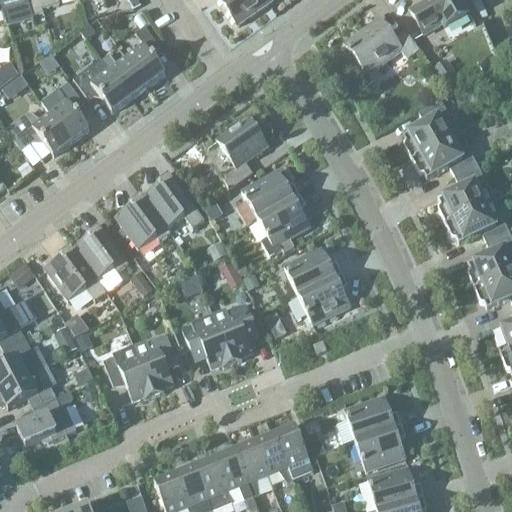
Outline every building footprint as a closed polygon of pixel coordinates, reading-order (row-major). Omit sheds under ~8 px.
[(42,12),(38,0),(0,0),(0,2),(7,28),(44,18),(42,12)] [(38,0),(42,12),(59,7),(59,0),(38,0)] [(267,0),(219,0),(218,2),(237,30),(272,5),(267,0)] [(426,0),(428,3),(410,13),(424,39),(442,28),(443,30),(468,16),(459,0),(426,0)] [(344,48),(366,77),(398,52),(406,64),(419,54),(405,33),(392,43),(378,22),(344,48)] [(134,37),(142,49),(125,61),(147,91),(165,77),(151,58),(160,52),(145,30),(134,37)] [(108,58),(101,63),(130,103),(147,91),(125,61),(115,68),(108,58)] [(130,103),(101,63),(99,61),(71,82),(87,103),(91,100),(101,101),(112,117),(130,103)] [(457,87),(444,66),(431,74),(444,95),(457,87)] [(83,107),(68,85),(40,105),(49,117),(71,147),(88,134),(74,114),(83,107)] [(417,116),(423,128),(403,140),(406,145),(404,147),(404,151),(411,163),(450,141),(443,129),(452,124),(441,104),(417,116)] [(40,124),(27,114),(3,132),(19,154),(30,146),(42,145),(53,160),(71,147),(49,117),(40,124)] [(245,166),(267,151),(248,123),(217,144),(235,172),(221,182),(229,193),(252,176),(245,166)] [(450,141),(411,163),(420,178),(422,179),(424,178),(427,182),(448,170),(454,181),(477,170),(466,148),(457,153),(450,141)] [(438,213),(445,227),(452,223),(485,208),(493,204),(488,191),(487,192),(477,170),(454,181),(460,193),(442,202),(437,204),(440,209),(438,210),(438,213)] [(278,175),(241,197),(257,224),(299,200),(293,189),(288,192),(278,175)] [(160,187),(143,200),(167,233),(184,220),(193,233),(204,225),(168,176),(158,183),(160,187)] [(129,203),(133,208),(114,222),(137,254),(156,240),(159,245),(170,237),(167,233),(143,200),(140,195),(129,203)] [(271,262),(294,249),(290,242),(309,231),(299,214),(306,210),(299,200),(257,224),(268,243),(262,247),(271,262)] [(452,223),(445,227),(452,242),(455,243),(457,242),(459,247),(462,246),(481,237),(485,247),(509,237),(500,217),(493,204),(485,208),(452,223)] [(96,284),(113,271),(117,277),(128,268),(98,227),(86,236),(89,240),(73,251),(96,284)] [(467,278),(473,291),(511,275),(511,244),(509,237),(485,247),(490,258),(467,268),(470,273),(468,275),(467,278)] [(61,261),(44,273),(68,306),(85,292),(94,305),(106,297),(96,284),(73,251),(69,247),(58,255),(61,261)] [(321,253),(284,272),(298,300),(341,279),(336,267),(330,270),(321,253)] [(22,264),(4,277),(16,294),(34,281),(22,264)] [(486,312),(510,302),(511,308),(511,275),(473,291),(480,306),(482,307),(484,308),(486,312)] [(298,300),(312,328),(350,309),(341,293),(347,290),(341,279),(298,300)] [(23,306),(7,316),(0,319),(0,350),(3,356),(25,343),(19,332),(33,324),(23,306)] [(216,328),(233,368),(243,364),(242,361),(252,357),(247,342),(257,339),(254,331),(245,308),(225,316),(213,321),(216,328)] [(88,334),(77,319),(66,327),(75,341),(88,334)] [(216,328),(213,321),(194,329),(182,333),(195,364),(206,360),(212,374),(221,370),(222,372),(233,368),(216,328)] [(495,341),(495,343),(500,358),(511,353),(511,327),(495,333),(497,339),(495,341)] [(134,352),(137,360),(154,402),(164,398),(163,394),(173,389),(165,368),(176,363),(167,339),(146,347),(134,352)] [(60,348),(65,359),(77,353),(71,342),(60,348)] [(8,366),(0,369),(0,393),(18,384),(28,379),(29,380),(36,377),(26,357),(31,355),(25,343),(14,349),(3,356),(8,366)] [(323,345),(313,349),(317,359),(327,354),(323,345)] [(137,360),(134,352),(115,361),(103,366),(113,389),(125,385),(132,406),(143,402),(144,406),(154,402),(137,360)] [(511,353),(500,358),(505,372),(507,373),(510,374),(511,378),(511,353)] [(51,394),(58,391),(48,370),(36,377),(29,380),(28,379),(18,384),(0,393),(0,410),(0,411),(6,409),(8,413),(27,403),(32,413),(40,410),(43,408),(55,402),(51,394)] [(17,432),(26,453),(46,444),(48,448),(67,440),(76,436),(65,412),(67,411),(70,401),(68,396),(56,402),(55,402),(43,408),(40,410),(32,413),(38,423),(17,432)] [(344,414),(355,446),(401,430),(397,418),(392,420),(385,400),(344,414)] [(355,446),(366,478),(407,464),(400,444),(405,442),(401,430),(355,446)] [(293,484),(314,475),(294,431),(274,439),(288,472),(293,484)] [(274,439),(254,447),(268,481),(277,477),(286,487),(293,484),(288,472),(274,439)] [(259,485),(268,481),(254,447),(233,456),(248,489),(253,501),(261,499),(259,485)] [(253,501),(248,489),(237,465),(233,456),(213,464),(228,497),(239,493),(244,505),(253,501)] [(207,506),(209,511),(221,511),(232,508),(228,497),(213,464),(193,472),(207,506)] [(209,511),(207,506),(193,472),(173,480),(186,511),(209,511)] [(368,484),(375,511),(385,511),(423,502),(420,490),(414,492),(409,472),(368,484)] [(153,488),(162,511),(186,511),(173,480),(153,488)] [(426,511),(423,502),(385,511),(426,511)]
